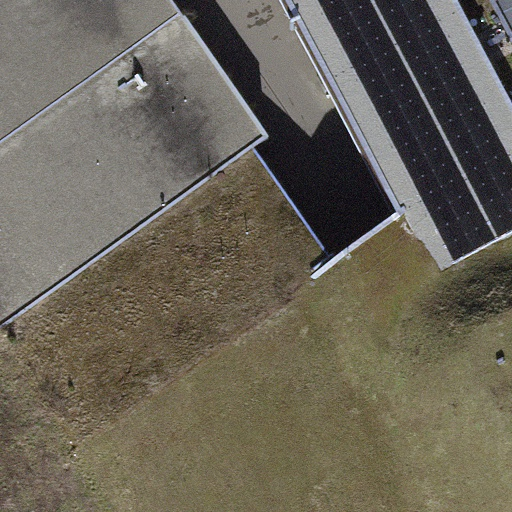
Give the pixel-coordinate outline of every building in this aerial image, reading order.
[(132,61),(90,0),(0,0),(0,328),(253,153),(266,143),(185,25),(132,61)] [(167,0),(90,0),(132,61),(185,25),(167,0)] [(511,0),(279,0),(400,222),(403,221),(511,160),(511,0)] [(334,272),(253,153),(0,328),(0,344),(72,450),(334,272)] [(511,160),(403,221),(511,423),(511,160)]
